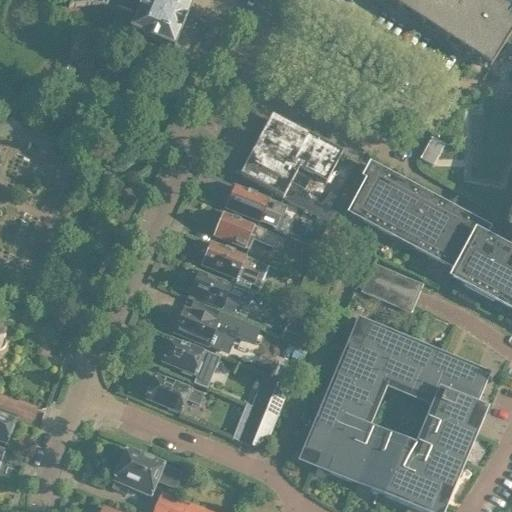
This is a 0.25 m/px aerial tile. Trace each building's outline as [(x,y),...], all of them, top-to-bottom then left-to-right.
[(68,0),(69,5),(68,5),(68,7),(76,6),(84,5),(92,5),(100,6),(107,7),(115,9),(115,8),(116,6),(131,13),(132,12),(136,13),(141,0),(68,0)] [(141,0),(136,13),(129,29),(172,47),(191,1),(188,0),(141,0)] [(384,0),(446,39),(487,66),(503,42),(511,27),(511,12),(510,11),(505,8),(509,2),(504,0),(384,0)] [(511,6),(510,11),(511,12),(511,27),(503,42),(511,45),(511,214),(508,228),(511,228),(511,236),(511,239),(511,6)] [(70,92),(85,98),(100,66),(85,59),(70,92)] [(325,222),(340,201),(328,193),(319,205),(286,188),(296,168),(324,183),(340,152),(305,133),(301,139),(272,124),(252,163),(256,165),(248,180),(280,197),(280,198),(325,222)] [(422,149),(418,157),(430,163),(434,156),(422,149)] [(511,246),(508,258),(501,254),(476,239),(478,230),(370,172),(349,212),(430,256),(431,253),(445,261),(444,262),(447,264),(444,269),(511,305),(511,246)] [(226,208),(259,223),(264,212),(279,219),(284,208),(235,187),(226,208)] [(214,236),(244,249),(248,238),(270,247),(271,246),(278,248),(282,239),(275,236),(224,214),(214,236)] [(315,245),(328,252),(331,248),(343,254),(349,240),(328,229),(315,245)] [(256,276),(261,265),(211,243),(201,265),(235,279),(258,288),(262,278),(256,276)] [(417,283),(370,264),(359,291),(405,311),(417,283)] [(303,278),(326,288),(331,276),(308,266),(303,278)] [(229,311),(233,301),(244,306),(249,293),(229,285),(230,284),(214,277),(214,280),(198,273),(189,295),(219,307),(229,311)] [(321,299),(326,288),(303,278),(298,289),(321,299)] [(183,309),(174,333),(207,347),(212,336),(229,343),(232,336),(250,343),(256,328),(221,313),(188,299),(187,302),(191,303),(187,311),(183,309)] [(278,337),(301,346),(314,316),(292,307),(285,324),(284,323),(278,337)] [(426,511),(437,486),(448,490),(472,433),(461,428),(484,374),(367,325),(356,352),(345,347),(302,449),(329,460),(325,471),(423,511),(426,511)] [(169,336),(165,347),(162,346),(158,358),(160,359),(159,362),(179,370),(179,372),(189,376),(189,374),(192,376),(193,374),(194,375),(191,382),(205,388),(218,357),(201,350),(202,348),(185,341),(184,343),(169,336)] [(271,376),(284,381),(291,365),(278,360),(271,376)] [(271,376),(263,373),(249,407),(273,416),(288,382),(284,381),(271,376)] [(147,397),(146,399),(166,407),(165,410),(174,413),(175,411),(180,413),(185,400),(197,405),(201,395),(189,390),(189,388),(172,381),(171,382),(155,376),(151,387),(149,386),(145,396),(147,397)] [(244,445),(260,451),(273,416),(249,407),(245,417),(236,441),(244,445)] [(0,440),(4,442),(5,439),(7,440),(10,431),(8,431),(12,420),(0,415),(0,440)] [(136,488),(135,491),(146,495),(147,492),(150,494),(155,481),(175,489),(182,473),(125,450),(113,478),(110,485),(125,491),(128,484),(136,488)] [(153,511),(207,511),(161,493),(153,511)]
